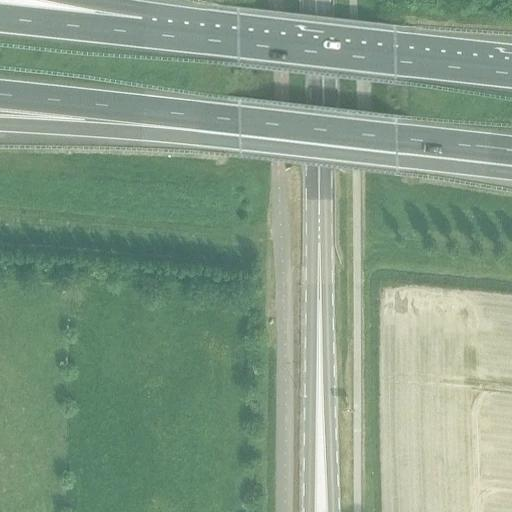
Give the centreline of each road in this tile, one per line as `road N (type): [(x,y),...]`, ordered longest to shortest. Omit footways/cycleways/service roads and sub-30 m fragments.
road 1 (secondary): [(318,511),(313,0)]
road 2 (motorway): [(511,74),(138,32)]
road 3 (motorway): [(143,109),(511,151)]
road 4 (motorway): [(0,95),(143,109)]
road 5 (motorway): [(0,114),(143,109)]
road 6 (motorway): [(138,32),(0,18)]
